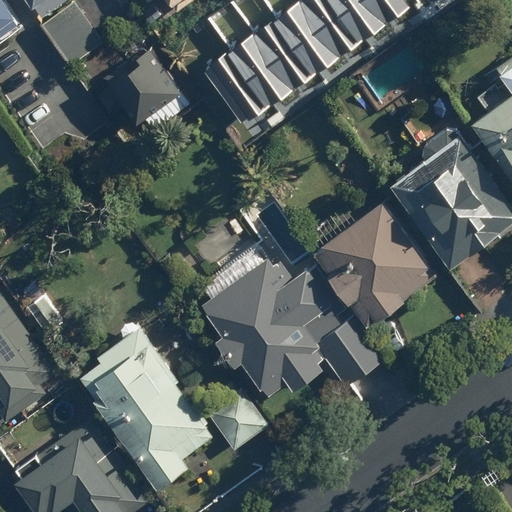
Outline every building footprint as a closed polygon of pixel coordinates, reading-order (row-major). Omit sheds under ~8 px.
[(0,0),(0,44),(3,42),(0,37),(0,36),(29,16),(17,0),(0,0)] [(39,0),(48,12),(66,0),(39,0)] [(302,0),(204,70),(243,125),(409,7),(403,0),(302,0)] [(190,87),(158,42),(110,75),(117,85),(106,93),(124,120),(139,109),(145,118),(190,87)] [(429,68),(413,47),(369,80),(385,101),(429,68)] [(511,80),(511,94),(480,116),(511,161),(511,59),(502,67),(511,80)] [(435,133),(430,126),(416,136),(430,157),(400,177),(457,260),(511,221),(511,190),(472,133),(460,115),(435,133)] [(387,197),(322,243),(375,317),(440,270),(387,197)] [(273,250),(210,297),(233,327),(224,334),(241,357),(246,353),(274,391),(291,379),(298,389),(336,361),(353,384),(390,357),(357,313),(327,336),(311,315),(339,295),(317,265),(296,281),(273,250)] [(47,378),(64,367),(6,282),(0,285),(0,376),(23,411),(54,389),(47,378)] [(50,289),(34,301),(49,323),(66,311),(50,289)] [(223,430),(148,324),(86,367),(166,481),(195,460),(190,453),(223,430)] [(244,381),(212,405),(240,444),(272,421),(244,381)] [(154,499),(93,414),(45,450),(48,455),(23,473),(47,505),(56,498),(63,507),(82,493),(95,511),(137,511),(154,499)]
